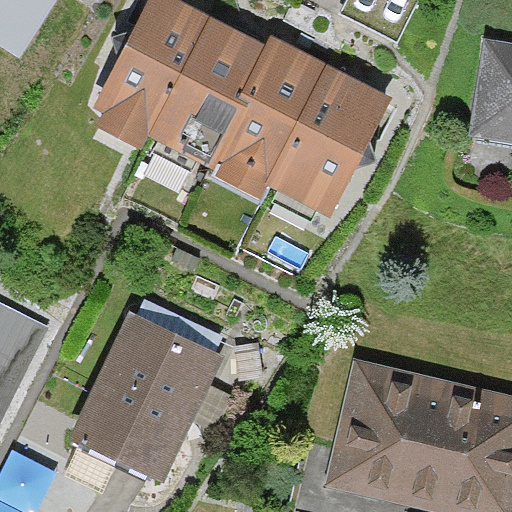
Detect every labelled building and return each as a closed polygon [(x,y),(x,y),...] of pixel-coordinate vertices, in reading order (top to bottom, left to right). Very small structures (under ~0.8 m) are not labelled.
[(56,0),(0,0),(0,40),(27,55),(56,0)] [(393,94),(162,0),(141,0),(92,121),(341,222),(393,94)] [(511,47),(492,44),(478,135),(511,140),(511,47)] [(0,425),(45,322),(0,302),(0,425)] [(80,431),(178,473),(230,353),(132,311),(80,431)] [(337,484),(468,511),(511,511),(511,394),(363,363),(337,484)]
